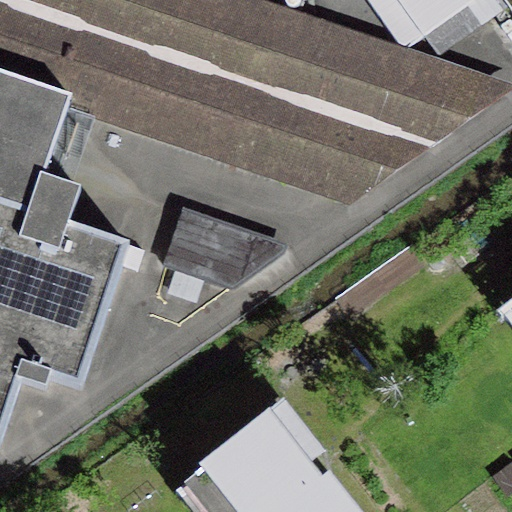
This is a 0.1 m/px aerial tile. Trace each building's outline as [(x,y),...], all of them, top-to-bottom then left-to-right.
[(511,90),(245,0),(0,0),(0,80),(71,104),(366,204),(511,97),(511,90)] [(286,6),(287,8),(289,10),(291,12),(294,12),(297,12),(299,11),(302,8),(303,6),(303,3),(302,0),(286,0),(286,3),(286,6)] [(372,0),(408,48),(483,0),(372,0)] [(511,0),(501,0),(511,14),(511,0)] [(0,80),(0,202),(73,227),(83,199),(44,185),(71,104),(0,80)] [(0,202),(0,433),(20,374),(84,395),(133,247),(73,227),(0,202)] [(184,210),(168,268),(234,291),(281,258),(284,248),(184,210)] [(354,511),(274,414),(171,498),(182,511),(354,511)]
